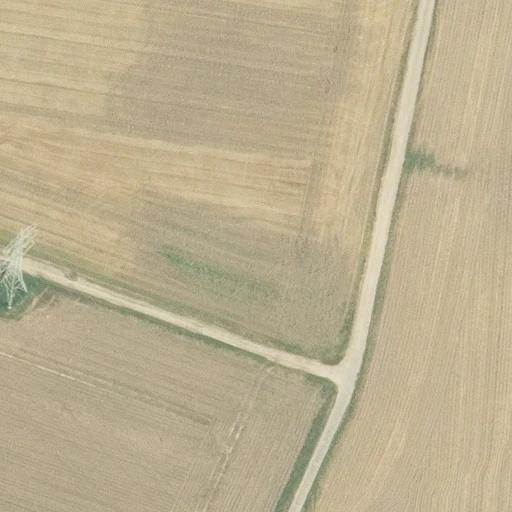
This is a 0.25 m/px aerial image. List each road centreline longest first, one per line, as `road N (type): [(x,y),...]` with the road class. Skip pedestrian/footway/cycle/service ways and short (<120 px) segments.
road 1 (track): [(289,511),(346,378),(423,0)]
road 2 (track): [(0,259),(346,378)]
